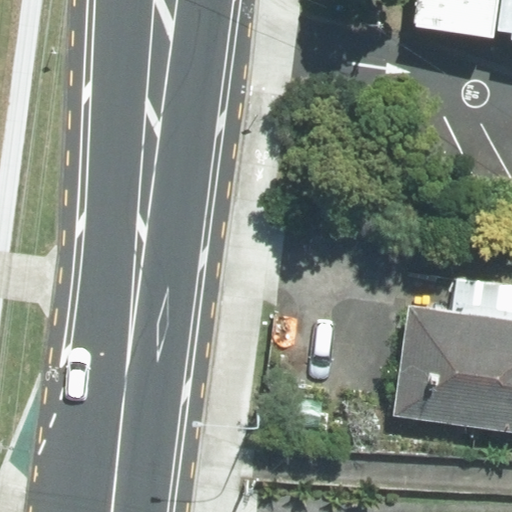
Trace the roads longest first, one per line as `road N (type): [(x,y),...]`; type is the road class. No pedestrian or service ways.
road 1 (secondary): [(218,0),(159,511)]
road 2 (secondary): [(80,511),(115,0)]
